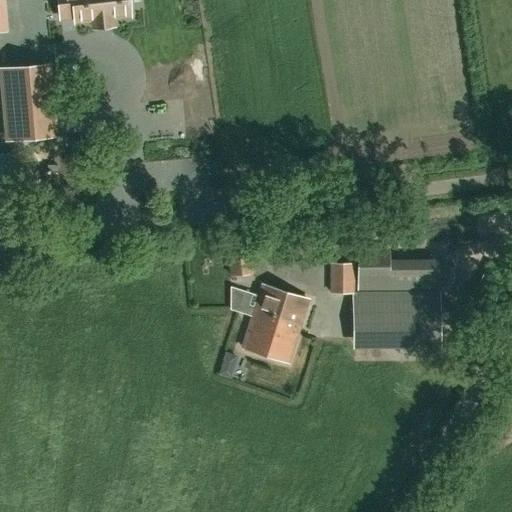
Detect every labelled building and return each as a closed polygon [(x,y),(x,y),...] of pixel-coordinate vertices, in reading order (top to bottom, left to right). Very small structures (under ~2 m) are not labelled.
[(58,0),(61,19),(75,17),(75,23),(92,21),(92,28),(114,25),(113,18),(129,17),(127,0),(58,0)] [(116,41),(119,108),(149,107),(146,40),(116,41)] [(38,67),(0,70),(3,96),(6,139),(44,135),(40,93),(38,67)] [(231,275),(252,273),(249,241),(227,243),(231,275)] [(354,263),(329,263),(330,294),(354,294),(354,263)] [(439,292),(439,266),(357,266),(357,292),(439,292)] [(255,311),(299,325),(307,300),(263,285),(255,311)] [(287,363),(299,325),(255,311),(243,349),(287,363)] [(353,336),(353,353),(441,353),(441,336),(353,336)] [(360,511),(367,511),(375,488),(356,482),(348,508),(360,511)]
